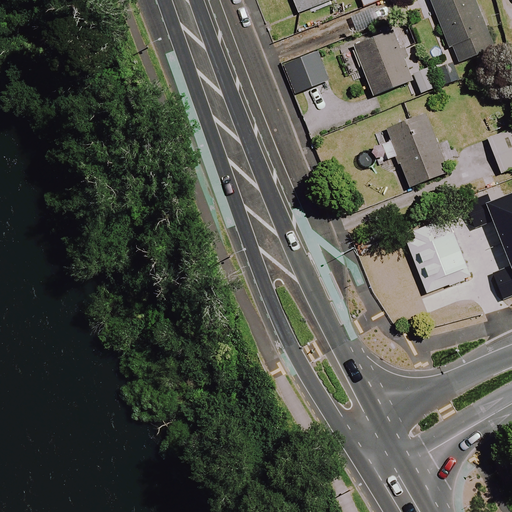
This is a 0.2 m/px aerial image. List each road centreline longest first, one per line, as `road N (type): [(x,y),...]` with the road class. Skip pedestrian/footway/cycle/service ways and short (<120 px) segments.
road 1 (secondary): [(358,423),(314,350),(259,228),(178,0)]
road 2 (secondary): [(358,423),(511,356)]
road 3 (secondary): [(511,403),(396,475)]
